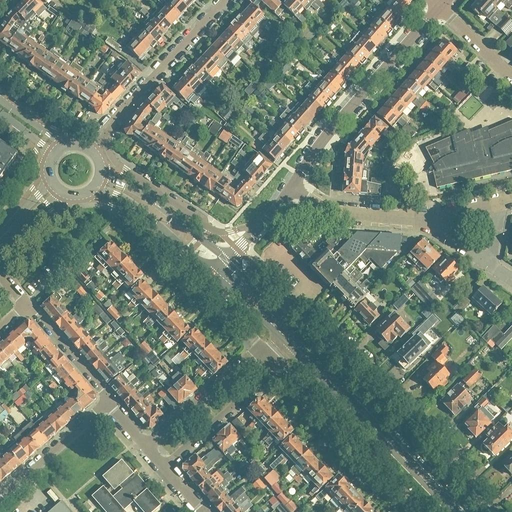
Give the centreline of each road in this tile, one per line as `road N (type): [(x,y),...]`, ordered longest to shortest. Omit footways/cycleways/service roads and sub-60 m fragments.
road 1 (residential): [(490,511),(288,303),(276,314)]
road 2 (residential): [(291,186),(438,6)]
road 3 (residential): [(422,511),(279,366)]
road 4 (residential): [(263,221),(212,229),(117,164),(106,131)]
road 5 (secondary): [(456,511),(323,374)]
road 6 (residential): [(106,131),(225,0)]
road 7 (residential): [(164,228),(163,244),(260,345)]
road 8 (residential): [(163,468),(279,366)]
road 9 (residential): [(260,345),(144,446)]
road 10 (secondary): [(226,259),(151,200),(100,174)]
road 11 (residential): [(0,496),(106,404)]
road 12 (residential): [(422,217),(341,212),(291,186)]
road 13 (residential): [(28,304),(101,386),(106,404)]
